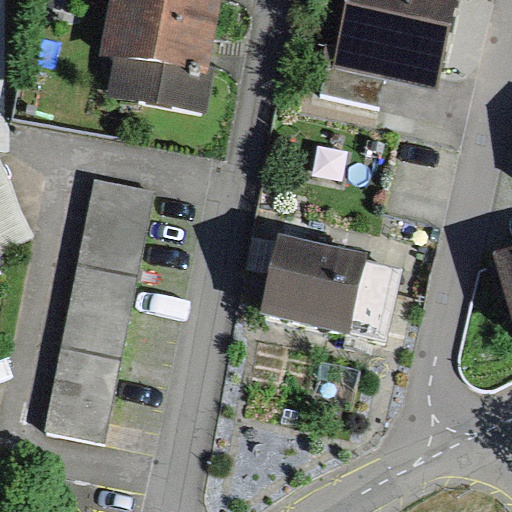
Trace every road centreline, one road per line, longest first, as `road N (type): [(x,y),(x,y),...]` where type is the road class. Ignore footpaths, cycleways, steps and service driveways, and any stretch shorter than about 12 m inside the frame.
road 1 (residential): [(170,511),(272,0)]
road 2 (residential): [(447,447),(432,380),(511,6)]
road 3 (residential): [(336,511),(447,447)]
